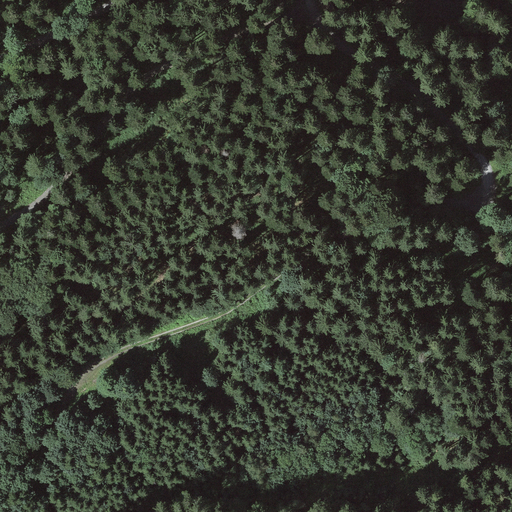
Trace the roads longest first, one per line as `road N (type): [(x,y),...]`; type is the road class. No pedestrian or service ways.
road 1 (track): [(487,200),(407,206),(363,224),(205,320),(79,372),(76,389)]
road 2 (unclassified): [(307,0),(329,40),(409,85),(481,155),(491,216),(511,233)]
road 3 (unclassified): [(0,59),(118,0)]
